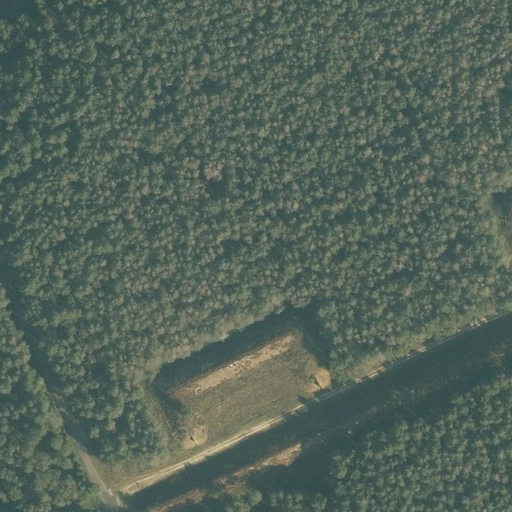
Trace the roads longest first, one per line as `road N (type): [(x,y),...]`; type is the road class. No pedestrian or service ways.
road 1 (track): [(511,308),(106,501)]
road 2 (track): [(106,501),(0,265)]
